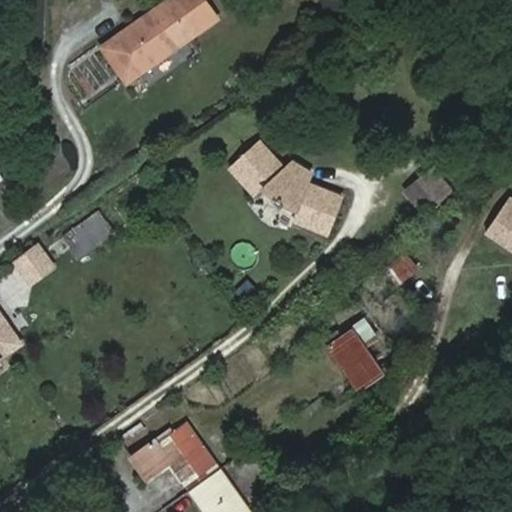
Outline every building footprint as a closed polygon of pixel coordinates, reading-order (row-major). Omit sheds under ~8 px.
[(43,0),(31,0),(31,34),(44,34),(43,0)] [(210,0),(172,0),(134,27),(158,60),(221,16),(210,0)] [(344,0),(324,0),(328,14),(347,9),(344,0)] [(158,60),(134,27),(122,36),(146,68),(158,60)] [(252,132),(224,158),(247,184),(256,175),(266,186),(264,188),(277,197),(279,194),(292,199),(288,211),(320,223),(334,187),(301,174),(305,164),(282,150),(275,157),(252,132)] [(431,168),(417,178),(435,204),(449,194),(431,168)] [(417,178),(404,187),(422,213),(435,204),(417,178)] [(511,198),(509,197),(484,234),(511,253),(511,198)] [(87,206),(57,228),(66,240),(75,252),(111,226),(103,216),(98,220),(87,206)] [(57,228),(39,240),(48,253),(66,240),(57,228)] [(13,260),(31,286),(58,269),(40,242),(13,260)] [(406,250),(382,266),(399,290),(423,273),(406,250)] [(363,322),(350,330),(373,363),(383,376),(394,367),(363,322)] [(349,380),(373,363),(350,330),(325,346),(349,380)] [(383,376),(373,363),(349,380),(358,392),(383,376)] [(335,408),(345,426),(369,413),(358,395),(335,408)] [(205,481),(219,470),(187,426),(172,436),(157,446),(152,439),(129,457),(140,473),(163,458),(172,470),(179,466),(186,478),(198,471),(205,481)] [(157,446),(172,436),(167,429),(152,439),(157,446)] [(247,511),(219,470),(205,481),(208,485),(196,493),(205,507),(199,511),(247,511)]
